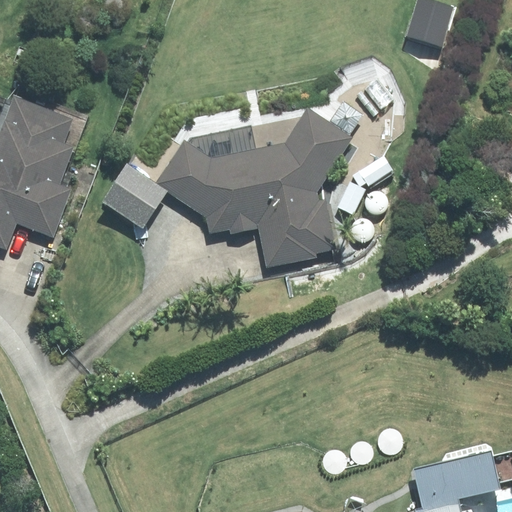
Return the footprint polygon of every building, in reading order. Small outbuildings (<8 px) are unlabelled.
[(58,155),(67,133),(11,110),(0,137),(0,253),(5,256),(15,230),(50,244),(67,201),(55,196),(70,158),(58,155)] [(316,207),(315,199),(349,149),(305,119),(282,153),(207,168),(182,152),(155,193),(203,224),(206,242),(229,238),(229,240),(257,235),(264,273),(316,263),(315,258),(333,254),(324,205),(316,207)] [(382,157),(354,174),(363,190),(392,173),(382,157)] [(361,191),(339,181),(327,208),(349,218),(361,191)] [(406,452),(397,426),(317,454),(326,480),(406,452)] [(463,511),(460,497),(502,487),(494,452),(416,470),(425,510),(419,511),(418,511),(463,511)]
